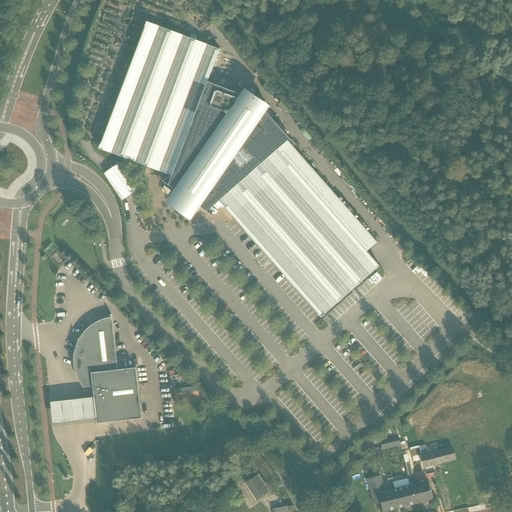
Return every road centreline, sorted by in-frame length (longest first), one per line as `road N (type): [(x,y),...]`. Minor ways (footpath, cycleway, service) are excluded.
road 1 (secondary): [(31,511),(14,287)]
road 2 (secondary): [(51,159),(40,125),(79,0)]
